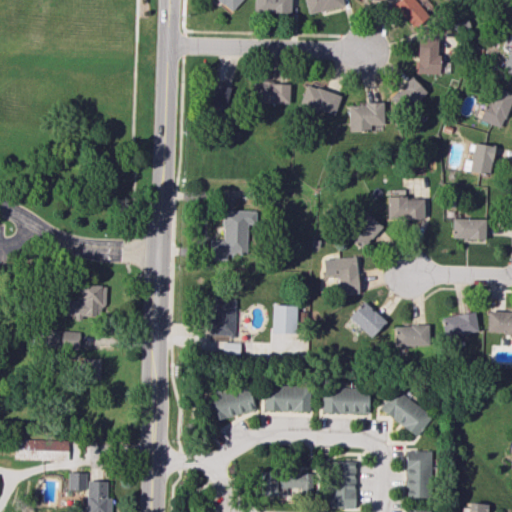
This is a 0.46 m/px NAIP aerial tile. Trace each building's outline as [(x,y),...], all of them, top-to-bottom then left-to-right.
[(217,0),(230,11),(240,0),(217,0)] [(290,13),(289,0),(253,0),(253,12),(290,13)] [(304,0),(307,13),(342,6),(341,0),(304,0)] [(425,0),(416,0),(416,1),(414,0),(396,0),(391,5),(409,24),(430,4),(425,0)] [(416,39),(416,73),(437,73),(437,39),(416,39)] [(511,40),(500,71),(511,75),(511,40)] [(404,112),(425,92),(411,76),(390,96),(404,112)] [(251,102),(289,103),(290,83),(252,82),(251,102)] [(206,108),(227,109),(228,84),(207,84),(206,108)] [(299,104),(333,115),(340,95),(305,84),(299,104)] [(511,95),(511,93),(492,86),(479,120),(499,128),(511,95)] [(348,131),(382,130),(382,103),(348,104),(348,131)] [(463,159),(461,170),(488,174),(493,145),(473,142),(470,160),(463,159)] [(422,197),(386,198),(387,219),(422,218),(422,197)] [(255,210),(222,209),(221,239),(208,239),(208,259),(226,260),(226,253),(245,254),(246,224),(254,224),(255,210)] [(380,226),(364,211),(344,233),(360,248),(380,226)] [(483,239),(484,219),(451,218),(451,238),(483,239)] [(322,258),(323,275),(338,274),(339,294),(357,293),(355,257),(322,258)] [(104,285),(81,284),(80,299),(64,299),(64,314),(72,315),(72,316),(104,317),(104,285)] [(234,299),(214,298),(214,318),(208,318),(208,335),(233,336),(234,299)] [(385,320),(361,301),(348,318),(371,337),(385,320)] [(295,333),(296,305),(271,304),(270,332),(295,333)] [(486,333),(511,333),(511,311),(486,311),(486,333)] [(441,315),(442,335),(476,332),(474,313),(441,315)] [(393,325),(394,345),(427,344),(426,324),(393,325)] [(78,345),(78,331),(56,331),(56,344),(78,345)] [(85,372),(91,372),(91,379),(99,379),(100,358),(85,358),(85,372)] [(214,422),(254,407),(245,383),(205,398),(214,422)] [(263,385),(262,410),(309,411),(310,386),(263,385)] [(321,412),(367,413),(368,388),(321,387),(321,412)] [(378,407),(414,436),(430,416),(393,387),(378,407)] [(13,458),(67,459),(67,440),(14,439),(13,458)] [(404,450),(405,497),(428,497),(428,450),(404,450)] [(327,507),(353,507),(354,461),(328,460),(327,507)] [(311,472),(258,471),(257,494),(310,495),(311,472)] [(85,472),(67,472),(67,489),(85,489),(85,472)] [(108,511),(109,497),(106,497),(106,481),(86,480),(85,506),(79,505),(78,511),(108,511)] [(465,511),(485,511),(486,503),(466,502),(465,511)]
